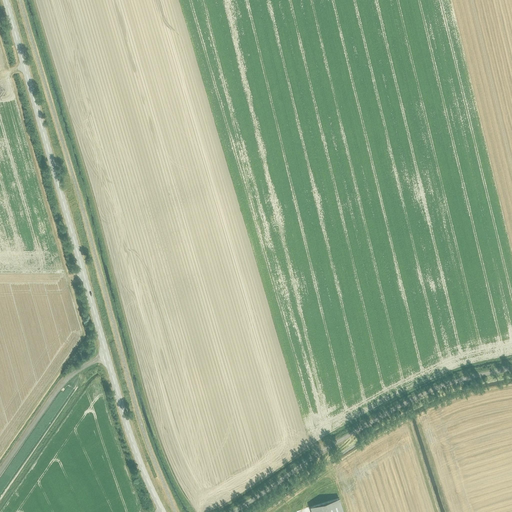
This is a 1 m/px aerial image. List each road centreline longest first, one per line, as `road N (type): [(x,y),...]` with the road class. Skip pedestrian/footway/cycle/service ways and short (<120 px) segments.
road 1 (secondary): [(106,356),(5,0)]
road 2 (track): [(233,511),(408,401),(511,369)]
road 3 (secondary): [(163,511),(106,356)]
road 4 (unclassified): [(0,470),(64,380),(106,356)]
